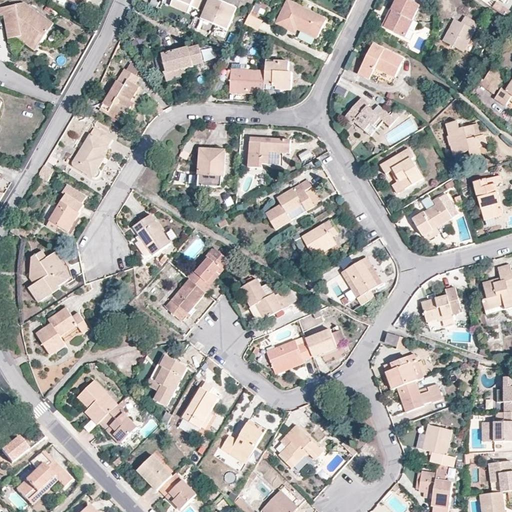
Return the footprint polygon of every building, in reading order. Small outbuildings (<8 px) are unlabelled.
[(162,0),(162,3),(186,13),(190,5),(203,11),(200,18),(226,29),(236,7),(219,0),(162,0)] [(408,0),(396,0),(391,11),(393,12),(385,28),(410,40),(418,23),(413,21),(420,6),(408,0)] [(296,33),(298,30),(300,25),(305,28),(302,32),(317,39),(326,21),(287,1),(276,23),(296,33)] [(8,39),(17,38),(27,36),(39,45),(54,25),(25,4),(0,8),(0,16),(4,16),(8,39)] [(255,5),(253,10),(263,15),(266,10),(255,5)] [(393,12),(391,11),(390,10),(382,27),(385,28),(393,12)] [(250,14),(245,25),(258,32),(263,21),(250,14)] [(461,23),(455,20),(444,42),(463,52),(479,24),(465,16),(461,23)] [(27,36),(17,38),(35,51),(39,45),(27,36)] [(404,60),(374,44),(359,73),(369,79),(375,68),(395,78),(404,60)] [(199,46),(162,55),(166,72),(167,75),(185,70),(204,65),(199,46)] [(166,72),(162,55),(154,57),(158,74),(166,72)] [(275,63),(266,62),(265,72),(265,86),(273,87),(272,88),(276,88),(276,91),(291,91),(292,74),(288,73),(289,62),(275,61),(275,63)] [(231,92),(264,94),(265,86),(265,72),(240,71),(240,65),(232,65),(232,70),(227,70),(226,81),(232,81),(231,92)] [(511,82),(507,90),(501,86),(508,76),(494,67),(485,81),(498,89),(500,92),(495,98),(496,100),(507,107),(511,100),(511,82)] [(128,104),(131,101),(139,87),(135,84),(139,78),(125,69),(100,110),(122,123),(132,107),(128,104)] [(187,77),(185,70),(167,75),(165,75),(167,82),(187,77)] [(498,89),(485,81),(483,79),(481,83),(495,93),(498,89)] [(354,122),(359,126),(365,131),(371,124),(377,129),(384,122),(391,128),(396,121),(384,110),(379,115),(368,107),(370,105),(362,98),(345,117),(353,124),(354,122)] [(476,138),(472,126),(460,129),(458,121),(446,124),(449,137),(447,137),(450,147),(451,146),(454,156),(470,152),(471,157),(481,155),(479,148),(486,146),(483,136),(481,136),(476,138)] [(477,124),(472,126),(476,138),(481,136),(477,124)] [(365,131),(359,126),(355,130),(361,135),(365,131)] [(97,165),(102,156),(112,140),(94,129),(74,161),(73,162),(74,165),(75,167),(93,179),(100,167),(97,165)] [(291,141),(251,138),(249,167),(263,168),(263,165),(279,166),(281,154),(290,154),(291,141)] [(220,164),(221,150),(202,149),(199,187),(222,188),(223,178),(217,178),(217,164),(220,164)] [(308,150),(298,156),(302,162),(311,156),(308,150)] [(393,170),(399,181),(405,189),(423,179),(411,159),(414,157),(409,150),(381,166),(386,174),(393,170)] [(46,162),(51,165),(55,160),(50,156),(46,162)] [(105,158),(102,156),(97,165),(100,167),(105,158)] [(44,165),(38,176),(43,179),(50,168),(44,165)] [(50,168),(43,179),(47,182),(54,171),(50,168)] [(500,176),(474,182),(484,220),(503,215),(496,185),(502,183),(500,176)] [(291,221),(290,220),(288,215),(303,206),(306,210),(306,212),(315,207),(305,191),(312,187),(308,180),(277,198),(281,204),(266,214),(276,230),(291,221)] [(405,189),(399,181),(392,185),(397,194),(405,189)] [(66,193),(49,221),(59,226),(68,232),(76,218),(84,205),(82,203),(87,196),(68,184),(63,192),(66,193)] [(437,228),(452,218),(447,210),(453,206),(445,194),(433,201),(436,205),(413,220),(426,241),(440,233),(437,228)] [(288,215),(290,220),(306,210),(303,206),(288,215)] [(447,210),(452,218),(458,214),(453,206),(447,210)] [(133,228),(142,240),(151,254),(153,257),(171,244),(152,216),(133,228)] [(225,219),(217,223),(220,229),(228,224),(225,219)] [(313,255),(319,252),(335,242),(332,237),(339,233),(331,220),(302,237),(313,255)] [(59,226),(49,221),(46,225),(55,231),(59,226)] [(151,254),(142,240),(137,244),(146,257),(151,254)] [(335,242),(319,252),(321,255),(337,245),(335,242)] [(188,278),(190,279),(206,293),(212,286),(210,285),(225,267),(226,267),(229,263),(228,259),(217,249),(213,249),(210,253),(188,278)] [(38,282),(34,285),(29,288),(38,303),(61,288),(60,286),(69,280),(63,271),(65,269),(57,256),(55,253),(46,258),(42,252),(32,258),(29,278),(34,276),(38,282)] [(63,271),(69,280),(72,278),(69,267),(60,254),(57,256),(65,269),(63,271)] [(362,260),(345,270),(341,273),(357,299),(361,306),(372,299),(374,294),(371,290),(378,286),(383,283),(367,257),(362,260)] [(497,268),(500,278),(501,282),(495,284),(494,280),(482,283),(487,299),(482,300),(486,315),(511,307),(511,272),(510,265),(497,268)] [(263,275),(257,278),(267,297),(274,294),(263,275)] [(29,278),(34,285),(38,282),(34,276),(29,278)] [(267,297),(257,278),(239,288),(250,307),(257,304),(265,318),(289,305),(281,290),(274,294),(267,297)] [(194,307),(206,293),(190,279),(172,299),(170,298),(163,306),(182,321),(189,313),(194,307)] [(446,296),(421,303),(427,322),(460,313),(453,288),(445,290),(446,296)] [(50,324),(36,334),(50,355),(66,344),(61,336),(78,325),(83,334),(90,329),(79,313),(73,316),(67,307),(48,320),(50,324)] [(306,339),(313,357),(337,348),(330,330),(306,339)] [(339,351),(327,354),(328,359),(341,356),(338,346),(345,345),(342,330),(335,332),(339,351)] [(306,339),(305,337),(266,352),(273,369),(302,358),(303,361),(313,357),(306,339)] [(405,351),(409,340),(400,337),(397,346),(396,349),(405,351)] [(161,366),(167,356),(164,354),(147,385),(152,388),(163,367),(161,366)] [(389,382),(392,390),(396,388),(416,381),(418,380),(411,363),(417,361),(415,354),(383,366),(385,372),(388,372),(391,380),(389,382)] [(188,368),(167,356),(161,366),(163,367),(152,388),(159,392),(155,399),(167,406),(188,368)] [(302,358),(273,369),(275,375),(304,364),(303,361),(302,358)] [(418,380),(424,378),(417,361),(411,363),(418,380)] [(511,411),(511,376),(504,377),(504,389),(497,389),(497,402),(504,402),(504,412),(511,411)] [(85,413),(97,425),(100,422),(115,408),(103,396),(106,392),(95,381),(78,397),(89,409),(85,413)] [(416,381),(396,388),(406,413),(424,406),(424,404),(432,401),(433,403),(443,399),(437,384),(420,390),(416,381)] [(200,429),(201,427),(210,413),(219,399),(209,393),(213,387),(206,382),(184,418),(200,429)] [(116,407),(118,405),(106,392),(103,396),(115,408),(116,407)] [(504,412),(504,402),(497,402),(495,402),(495,412),(504,412)] [(115,408),(100,422),(113,436),(114,435),(122,443),(138,427),(125,413),(123,414),(116,407),(115,408)] [(511,440),(511,411),(504,412),(495,412),(494,412),(494,441),(511,440)] [(210,413),(201,427),(205,429),(214,415),(210,413)] [(250,420),(248,423),(264,433),(266,430),(250,420)] [(220,449),(229,454),(231,451),(247,461),(264,433),(248,423),(237,440),(229,435),(220,449)] [(296,425),(286,436),(292,442),(287,447),(279,455),(292,468),(307,453),(315,460),(323,451),(296,425)] [(433,452),(430,463),(437,464),(447,467),(452,468),(455,458),(446,455),(452,431),(429,425),(426,438),(423,450),(433,452)] [(30,447),(20,435),(3,449),(13,461),(30,447)] [(114,435),(113,436),(121,444),(122,443),(114,435)] [(292,442),(286,436),(280,441),(287,447),(292,442)] [(268,447),(262,456),(266,460),(274,452),(268,447)] [(59,481),(58,482),(64,488),(72,481),(45,451),(31,463),(37,470),(16,490),(25,499),(29,496),(32,499),(56,477),(59,481)] [(231,451),(229,454),(245,464),(247,461),(231,451)] [(146,480),(157,491),(159,489),(173,476),(153,455),(140,468),(149,478),(146,480)] [(511,472),(508,473),(507,462),(488,463),(490,483),(499,482),(500,492),(502,492),(509,491),(511,490),(511,472)] [(445,482),(447,467),(437,464),(436,473),(433,473),(422,472),(422,474),(419,490),(419,492),(424,492),(433,494),(432,499),(431,506),(433,506),(432,511),(448,511),(453,483),(445,482)] [(137,471),(146,480),(149,478),(140,468),(137,471)] [(197,495),(175,473),(173,476),(159,489),(172,502),(173,501),(181,509),(197,495)] [(31,506),(58,482),(59,481),(56,477),(32,499),(29,496),(25,499),(31,506)] [(499,482),(490,483),(492,493),(500,492),(499,482)] [(293,511),(297,508),(280,491),(262,509),(265,511),(293,511)] [(492,493),(479,495),(481,511),(504,511),(502,492),(500,492),(492,493)] [(238,499),(232,505),(239,511),(242,511),(247,507),(238,499)]
